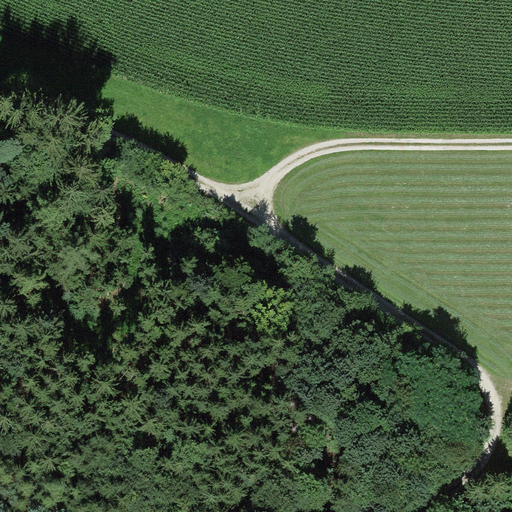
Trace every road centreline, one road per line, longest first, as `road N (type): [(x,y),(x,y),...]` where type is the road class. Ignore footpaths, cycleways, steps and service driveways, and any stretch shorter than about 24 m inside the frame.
road 1 (track): [(511,143),(317,150),(275,176),(245,209),(459,355),(485,386),(494,420),(488,441),(420,511)]
road 2 (track): [(245,209),(0,86)]
